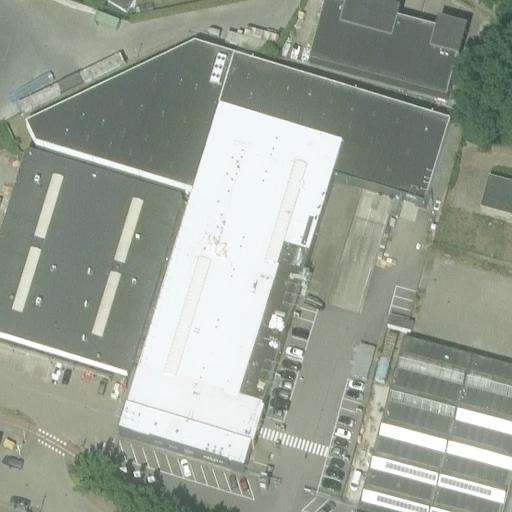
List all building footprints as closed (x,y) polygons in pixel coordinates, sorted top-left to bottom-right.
[(135,0),(134,0),(96,0),(125,17),(135,0)] [(325,6),(308,68),(446,105),(457,64),(459,64),(467,33),(438,25),(435,35),(398,25),(400,15),(348,1),(345,11),(325,6)] [(274,377),(332,184),(333,183),(424,212),(449,127),(195,50),(25,130),(35,150),(192,199),(149,340),(119,438),(243,476),(274,377)] [(0,343),(128,383),(181,205),(26,158),(0,243),(0,343)] [(511,222),(511,189),(488,183),(479,214),(511,222)] [(511,372),(404,343),(358,510),(357,511),(505,511),(511,486),(511,372)]
